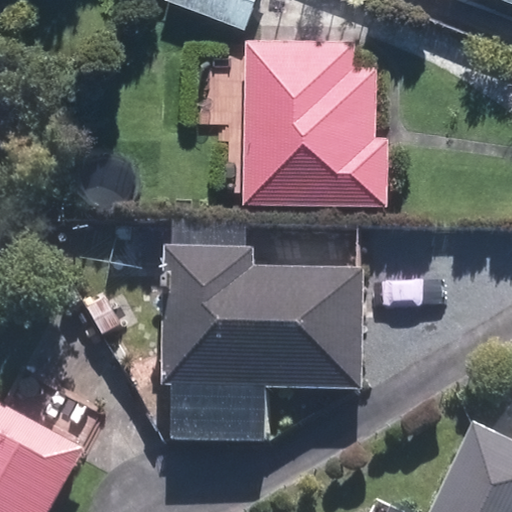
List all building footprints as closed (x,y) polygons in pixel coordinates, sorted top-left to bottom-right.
[(262,0),(184,0),(252,26),(262,0)] [(364,37),(253,36),(251,200),(394,203),(395,133),(382,132),(383,62),(364,62),(364,37)] [(0,122),(21,80),(0,70),(0,122)] [(365,395),(367,272),(257,270),(258,253),(173,251),(170,391),(180,392),(179,445),(272,447),(273,393),(365,395)] [(0,511),(58,511),(92,449),(0,399),(0,511)] [(511,511),(511,443),(476,427),(438,511),(411,511),(400,507),(397,511),(511,511)]
